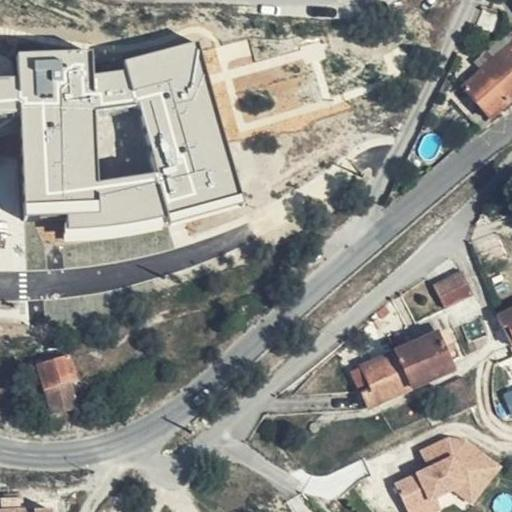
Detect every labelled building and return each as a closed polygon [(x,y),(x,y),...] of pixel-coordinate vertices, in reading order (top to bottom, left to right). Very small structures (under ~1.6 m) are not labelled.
[(0,115),(18,114),(25,220),(62,216),(64,239),(164,228),(245,204),(198,38),(122,60),(124,68),(94,72),(93,50),(18,52),(19,73),(0,74),(0,115)] [(498,59),(511,75),(511,45),(505,38),(488,53),(495,61),(498,59)] [(489,67),(495,61),(488,53),(482,57),(489,67)] [(508,101),(511,97),(511,75),(498,59),(495,61),(489,67),(483,72),(497,89),(508,101)] [(497,89),(483,72),(464,89),(474,101),(487,89),(491,93),(497,89)] [(488,118),(508,101),(497,89),(491,93),(487,89),(474,101),(488,118)] [(461,273),(434,288),(444,308),(470,296),(461,273)] [(511,309),(498,316),(503,328),(507,326),(511,336),(511,309)] [(352,373),(369,409),(462,367),(456,352),(445,356),(435,335),(416,344),(396,353),(352,373)] [(484,355),(488,365),(492,356),(484,355)] [(492,356),(488,365),(498,359),(497,356),(492,356)] [(68,358),(37,367),(51,415),(76,408),(69,384),(75,382),(68,358)] [(498,359),(488,365),(495,382),(503,378),(502,375),(504,367),(501,368),(498,359)] [(428,417),(431,426),(452,416),(448,407),(428,417)] [(317,425),(315,423),(314,423),(312,423),(310,426),(311,429),(313,431),(316,431),(317,430),(318,427),(317,425)] [(429,464),(396,479),(410,511),(436,511),(443,509),(437,495),(456,487),(461,497),(501,480),(477,424),(422,448),(429,464)]
